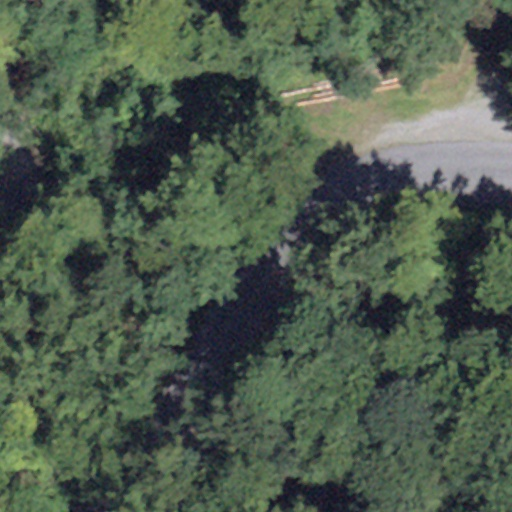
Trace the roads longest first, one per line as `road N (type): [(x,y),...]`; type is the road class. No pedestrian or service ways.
road 1 (tertiary): [(511,170),(432,165),(384,176),(345,197),(305,235),(94,511)]
road 2 (track): [(510,0),(486,167)]
